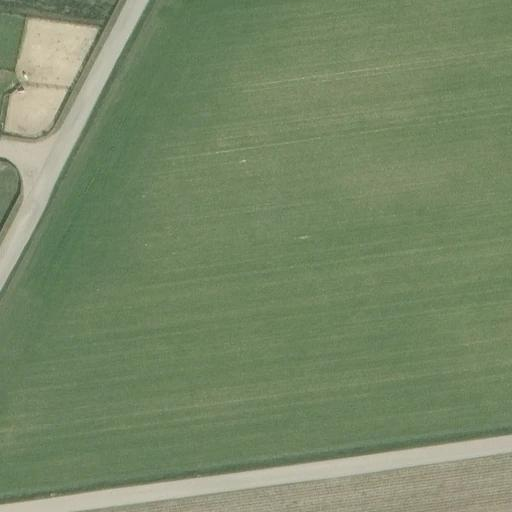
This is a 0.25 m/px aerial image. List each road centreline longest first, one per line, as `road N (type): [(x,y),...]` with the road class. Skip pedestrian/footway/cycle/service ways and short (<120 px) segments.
road 1 (track): [(19,511),(511,442)]
road 2 (track): [(0,267),(139,0)]
